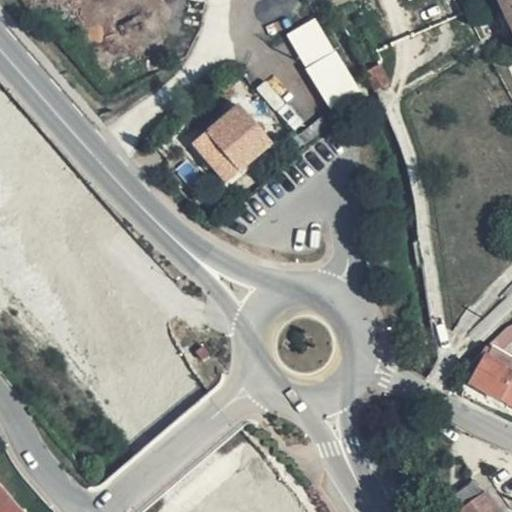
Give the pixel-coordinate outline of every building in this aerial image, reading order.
[(511,0),(498,0),(505,13),(511,28),(511,0)] [(365,72),(375,91),(389,84),(380,65),(365,72)] [(303,143),(306,146),(345,112),(338,104),(299,138),(303,143)] [(271,143),(238,106),(195,143),(227,181),(271,143)] [(299,138),(294,133),(284,141),(293,151),(303,143),(299,138)] [(511,359),(495,349),(475,386),(511,407),(511,359)] [(496,511),(476,485),(452,503),(458,511),(496,511)] [(0,511),(11,511),(0,498),(0,511)]
